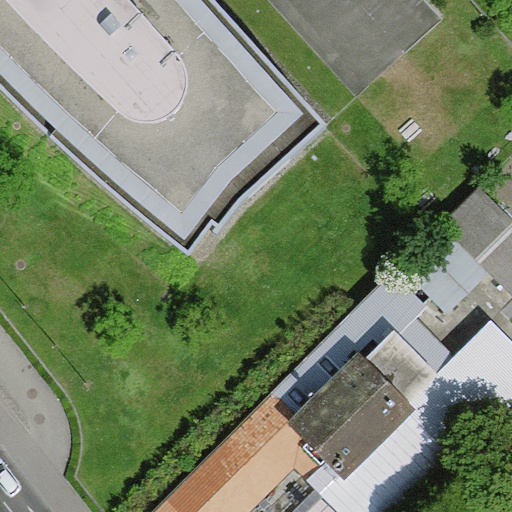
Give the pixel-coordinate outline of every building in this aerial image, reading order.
[(0,0),(0,91),(94,181),(191,260),(215,228),(223,233),(246,204),(329,129),(211,0),(0,0)] [(511,222),(481,191),(446,226),(489,269),(511,292),(511,222)] [(446,312),(489,269),(446,226),(402,267),(446,312)] [(353,347),(369,362),(406,325),(422,310),(390,281),(160,511),(243,511),(294,462),(310,475),(332,454),(289,411),(353,347)] [(441,360),(406,325),(369,362),(410,401),(438,375),(434,372),(441,360)] [(511,363),(481,332),(438,375),(410,401),(400,412),(455,466),(460,471),(475,455),(511,418),(511,363)] [(410,401),(369,362),(353,347),(289,411),(332,454),(345,466),(400,412),(410,401)] [(332,454),(310,475),(345,511),(409,511),(455,466),(400,412),(345,466),(332,454)]
